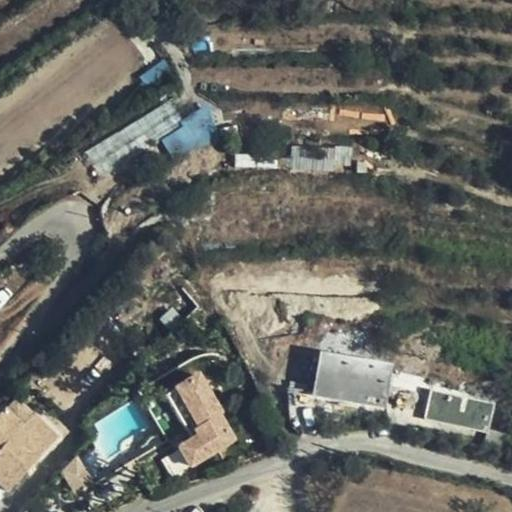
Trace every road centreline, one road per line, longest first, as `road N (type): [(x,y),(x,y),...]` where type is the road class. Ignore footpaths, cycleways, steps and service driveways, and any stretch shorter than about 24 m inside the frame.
road 1 (residential): [(161,511),(354,441),(511,471)]
road 2 (residential): [(0,255),(53,215),(84,212),(73,273),(0,367)]
